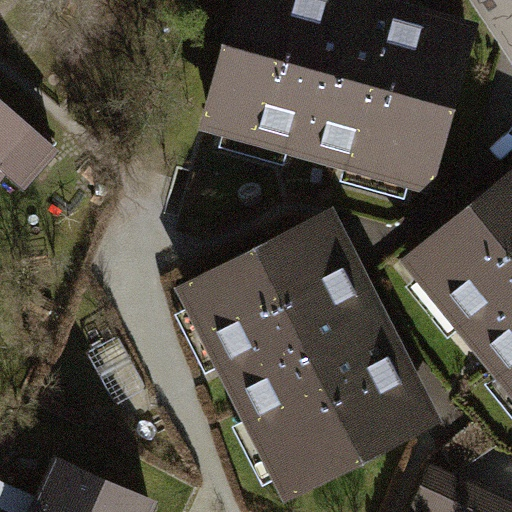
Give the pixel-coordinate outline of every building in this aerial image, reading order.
[(378,0),(224,0),(187,132),(418,198),(467,26),(378,0)] [(23,186),(51,154),(0,109),(0,179),(7,172),(23,186)] [(511,172),(397,267),(511,406),(511,172)] [(321,214),(169,290),(278,509),(431,432),(321,214)] [(147,511),(152,503),(61,462),(38,511),(147,511)] [(511,511),(511,507),(422,475),(408,511),(511,511)]
